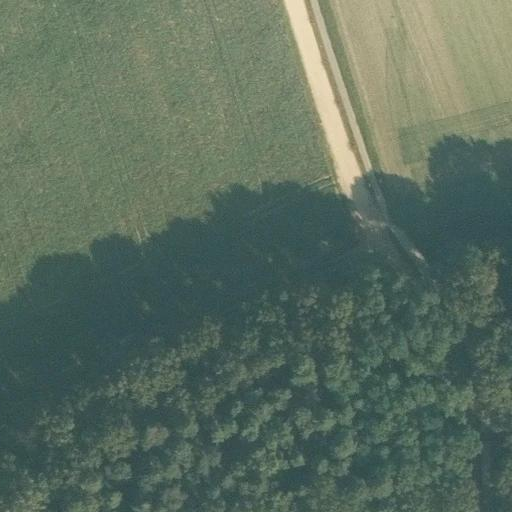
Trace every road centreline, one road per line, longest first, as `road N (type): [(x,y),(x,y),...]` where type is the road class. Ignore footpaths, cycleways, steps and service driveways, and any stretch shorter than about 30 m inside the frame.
road 1 (track): [(381,240),(0,416)]
road 2 (track): [(381,240),(355,189),(295,0)]
road 3 (track): [(436,314),(468,403),(473,511)]
